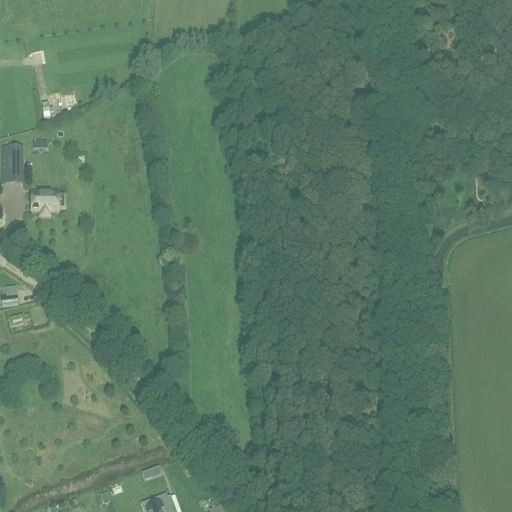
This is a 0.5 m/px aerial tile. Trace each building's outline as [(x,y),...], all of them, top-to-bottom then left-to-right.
[(17,172),(17,160),(22,160),(22,148),(3,148),(3,180),(9,180),(9,172),(17,172)] [(31,194),(31,213),(40,212),(40,217),(50,217),(50,212),(59,212),(58,193),(31,194)] [(6,289),(7,297),(17,296),(16,288),(6,289)] [(161,473),(159,467),(142,474),(143,474),(149,472),(151,477),(160,474),(161,473)] [(175,511),(170,497),(160,501),(161,503),(145,509),(146,511),(175,511)]
